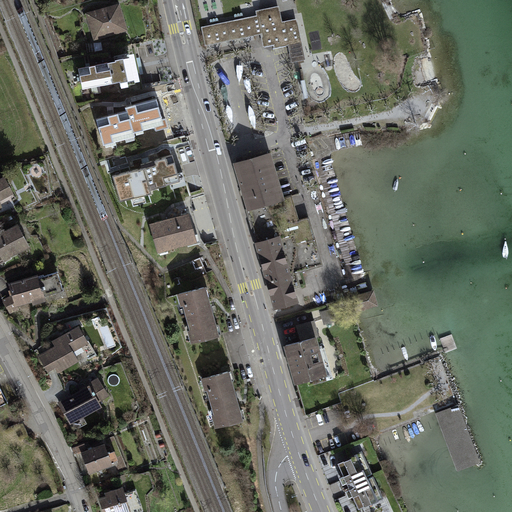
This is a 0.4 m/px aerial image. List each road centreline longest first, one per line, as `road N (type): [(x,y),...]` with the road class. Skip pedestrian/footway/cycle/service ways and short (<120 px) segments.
road 1 (primary): [(174,0),(212,162),(298,451)]
road 2 (residential): [(84,511),(0,335)]
